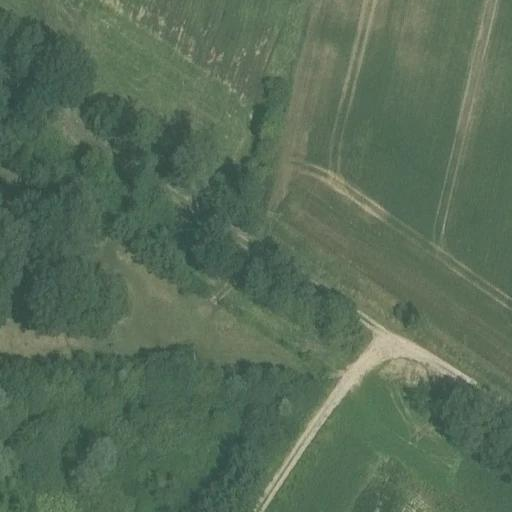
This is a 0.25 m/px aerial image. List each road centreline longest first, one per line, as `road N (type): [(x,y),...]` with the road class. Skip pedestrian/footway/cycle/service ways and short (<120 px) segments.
road 1 (track): [(387,328),(260,511)]
road 2 (track): [(387,328),(266,237)]
road 3 (track): [(511,413),(387,328)]
